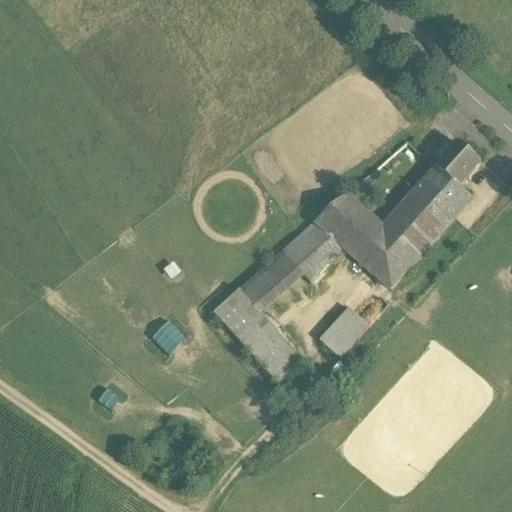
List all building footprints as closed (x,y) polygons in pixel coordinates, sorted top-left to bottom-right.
[(459,147),(437,172),(459,192),(460,191),(482,167),(459,147)] [(459,192),(437,172),(405,208),(440,240),(473,203),(460,191),(459,192)] [(366,184),(347,200),(360,211),(377,196),(366,184)] [(360,211),(347,200),(285,255),(304,279),(312,288),(345,250),(357,261),(384,231),(360,211)] [(440,240),(405,208),(384,231),(357,261),(392,294),(440,240)] [(285,255),(240,295),(260,318),(304,279),(285,255)] [(260,318),(240,295),(216,316),(280,387),(303,366),(260,318)] [(350,312),(321,344),(341,362),(370,330),(350,312)]
